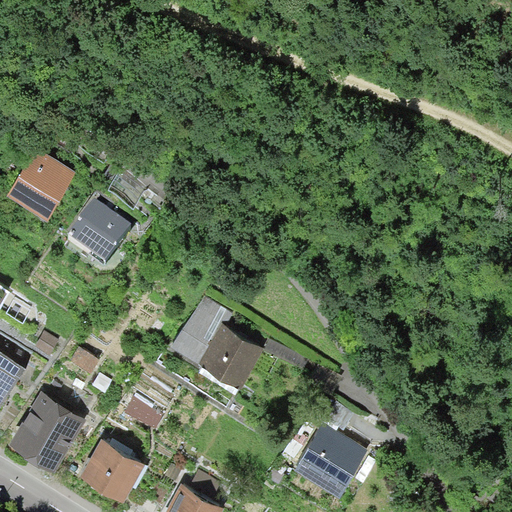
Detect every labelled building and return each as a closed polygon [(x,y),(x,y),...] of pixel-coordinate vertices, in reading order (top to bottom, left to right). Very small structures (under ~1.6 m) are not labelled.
[(36,149),(8,195),(48,220),(77,173),(36,149)] [(131,223),(94,196),(68,232),(105,259),(131,223)] [(0,309),(11,291),(0,284),(0,309)] [(241,387),(264,348),(225,324),(233,312),(203,294),(171,346),(241,387)] [(58,338),(45,329),(35,345),(48,354),(58,338)] [(100,359),(79,346),(71,359),(92,372),(100,359)] [(0,408),(25,367),(0,351),(0,408)] [(85,421),(41,392),(9,445),(53,474),(85,421)] [(164,413),(133,396),(125,411),(155,429),(164,413)] [(346,426),(354,411),(329,397),(320,412),(346,426)] [(369,450),(323,422),(295,469),(340,497),(369,450)] [(145,465),(101,439),(79,476),(123,502),(145,465)] [(199,470),(188,487),(210,501),(221,483),(199,470)] [(188,487),(181,483),(165,511),(221,511),(223,508),(210,501),(188,487)]
